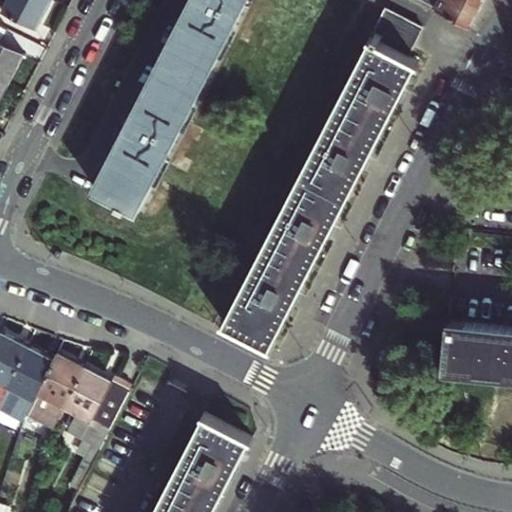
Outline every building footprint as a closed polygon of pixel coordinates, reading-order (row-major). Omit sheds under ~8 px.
[(8,0),(3,11),(37,29),(45,14),(52,0),(8,0)] [(249,0),(193,0),(185,16),(125,133),(96,189),(140,212),(249,0)] [(480,10),(484,4),(474,0),(426,0),(426,1),(473,25),(480,10)] [(373,36),(409,56),(424,27),(388,9),(384,16),(373,36)] [(3,40),(9,28),(0,22),(0,78),(9,83),(19,64),(25,52),(3,40)] [(372,39),(348,86),(270,235),(224,322),(273,347),(298,299),(334,230),(368,165),(403,97),(421,62),(409,56),(373,36),(372,39)] [(9,83),(0,78),(0,100),(9,83)] [(511,327),(451,321),(449,336),(446,367),(511,374),(511,327)] [(1,333),(0,335),(0,399),(1,400),(28,347),(18,342),(1,333)] [(47,356),(28,347),(1,400),(0,401),(27,414),(30,410),(55,360),(47,356)] [(55,360),(30,410),(58,424),(63,413),(87,368),(77,362),(59,353),(55,360)] [(100,451),(131,391),(112,380),(87,368),(63,413),(73,419),(66,432),(84,441),(100,451)] [(249,439),(252,441),(254,438),(205,413),(203,417),(205,417),(155,511),(210,511),(228,479),(232,472),(235,466),(249,439)] [(79,492),(100,451),(84,441),(76,456),(83,460),(69,487),(79,492)] [(228,479),(230,480),(237,467),(235,466),(232,472),(228,479)]
